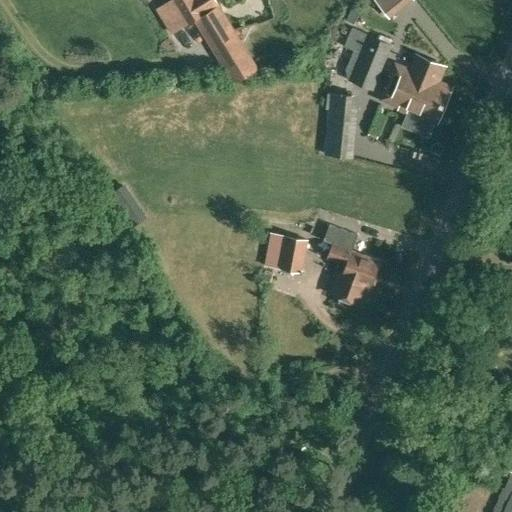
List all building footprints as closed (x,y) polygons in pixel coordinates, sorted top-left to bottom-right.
[(173,0),(189,24),(196,20),(237,82),(260,67),(215,0),(173,0)] [(397,21),(422,0),(421,0),(384,0),(382,3),(397,21)] [(391,44),(371,35),(352,81),(373,89),(391,44)] [(440,84),(438,79),(440,78),(445,66),(418,55),(411,71),(397,65),(392,76),(394,77),(390,88),(387,87),(383,99),(438,121),(452,87),(442,83),(440,84)] [(352,95),(332,93),(326,154),(346,156),(352,95)] [(379,262),(351,251),(357,235),(329,225),(323,241),(332,244),(326,258),(346,265),(342,276),(337,274),(330,294),(361,306),(368,287),(370,288),(374,276),(379,262)] [(265,265),(301,272),(306,241),(271,234),(265,265)] [(511,511),(511,467),(511,470),(511,472),(506,487),(498,511),(497,511),(511,511)]
